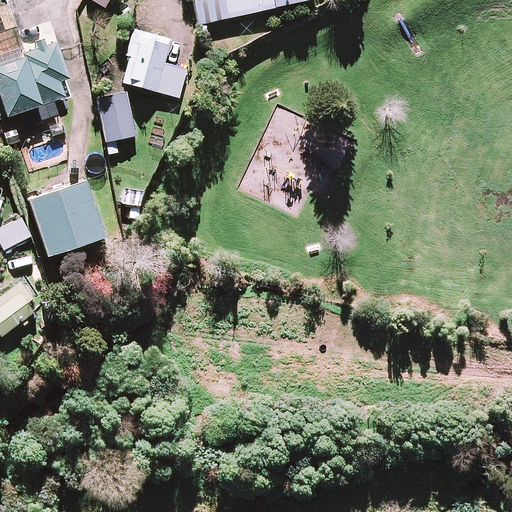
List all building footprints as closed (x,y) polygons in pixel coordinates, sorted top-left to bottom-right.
[(194,0),(201,26),(317,0),(316,0),(194,0)] [(24,55),(8,9),(0,12),(0,118),(1,121),(65,99),(60,83),(70,80),(57,44),(24,55)] [(170,41),(134,32),(122,85),(180,99),(186,70),(165,65),(170,41)] [(127,93),(96,100),(107,156),(118,154),(116,144),(137,140),(127,93)] [(105,240),(87,183),(30,202),(48,258),(105,240)] [(31,237),(21,219),(0,229),(0,243),(4,251),(31,237)] [(32,299),(21,283),(0,298),(0,338),(33,314),(26,303),(32,299)] [(61,318),(54,301),(41,306),(48,324),(61,318)]
